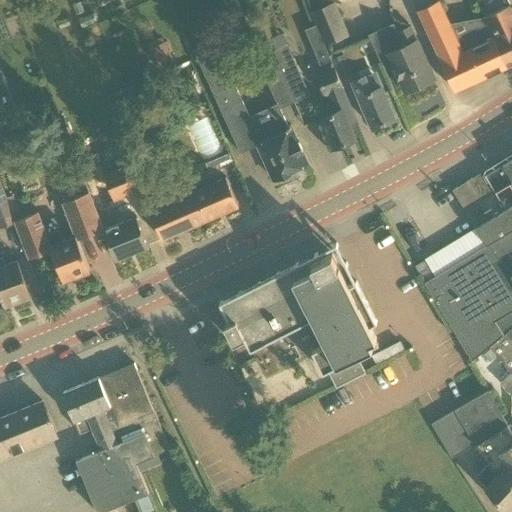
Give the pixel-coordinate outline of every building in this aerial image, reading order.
[(459,43),(450,23),(439,0),(419,10),(438,49),(436,50),(455,91),(507,67),(494,38),(489,28),(459,43)] [(336,1),(311,11),(325,45),(350,35),(336,1)] [(494,38),(507,67),(508,67),(507,66),(511,63),(511,7),(511,5),(485,17),(490,28),(489,28),(494,38)] [(411,26),(399,32),(394,22),(369,34),(382,62),(390,59),(405,91),(436,77),(418,40),(411,26)] [(281,64),(290,87),(304,81),(289,44),(275,50),(281,64)] [(288,124),(284,116),(256,129),(217,46),(196,56),(214,93),(241,152),(257,144),(274,180),(291,172),(290,171),(309,163),(290,123),(288,124)] [(332,59),(335,67),(342,82),(355,77),(345,53),(332,59)] [(290,87),(281,64),(276,66),(273,67),(263,71),(277,104),(278,103),(281,109),(296,102),(290,87)] [(357,119),(342,82),(335,67),(316,75),(324,94),(329,92),(337,111),(321,118),(333,148),(356,138),(350,122),(357,119)] [(361,101),(373,128),(395,118),(382,86),(370,91),(364,77),(354,81),(362,100),(361,101)] [(511,227),(511,153),(453,190),(485,243),(511,227)] [(95,208),(104,204),(142,190),(131,163),(93,177),(84,181),(89,192),(95,208)] [(150,209),(163,240),(239,206),(226,177),(150,209)] [(0,222),(1,226),(15,221),(7,198),(0,180),(0,222)] [(104,230),(98,215),(95,208),(89,192),(63,202),(76,237),(63,241),(59,229),(46,234),(38,212),(23,218),(14,195),(7,198),(15,221),(30,258),(52,250),(64,280),(90,270),(79,239),(104,230)] [(123,221),(120,212),(118,207),(98,215),(104,230),(116,260),(149,246),(137,216),(123,221)] [(511,227),(485,243),(486,245),(442,272),(425,282),(473,361),(490,346),(496,353),(508,341),(511,337),(511,227)] [(20,301),(21,301),(27,299),(28,296),(32,294),(20,260),(6,265),(0,248),(0,291),(5,304),(17,300),(20,301)] [(230,322),(225,325),(234,343),(245,338),(251,349),(313,318),(326,344),(313,351),(324,372),(328,370),(337,387),(366,372),(357,355),(373,347),(380,344),(377,338),(370,325),(378,322),(357,281),(349,285),(341,270),(333,254),(313,264),(309,256),(220,302),(229,319),(230,322)] [(511,346),(508,341),(496,353),(511,370),(507,374),(511,380),(511,346)] [(280,358),(264,365),(261,357),(241,366),(257,402),(292,386),(280,358)] [(170,448),(136,365),(135,363),(63,392),(79,434),(91,429),(93,433),(99,447),(101,450),(77,460),(98,511),(101,511),(135,498),(140,511),(142,511),(143,511),(147,511),(156,509),(141,473),(154,467),(149,457),(170,448)] [(511,380),(507,374),(502,380),(501,382),(508,390),(511,393),(511,422),(510,425),(489,390),(486,391),(511,434),(511,380)] [(511,434),(486,391),(454,410),(475,444),(493,458),(511,480),(511,434)] [(57,436),(43,400),(0,418),(0,453),(2,458),(57,436)] [(470,448),(475,444),(454,410),(432,423),(452,458),(470,448)] [(511,480),(493,458),(491,461),(477,476),(488,486),(485,488),(506,511),(510,511),(511,510),(511,480)]
